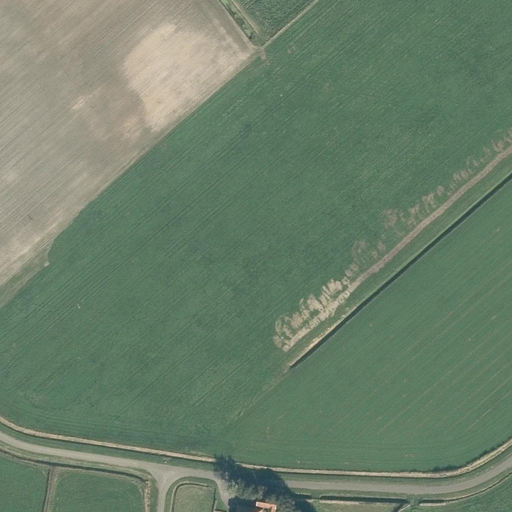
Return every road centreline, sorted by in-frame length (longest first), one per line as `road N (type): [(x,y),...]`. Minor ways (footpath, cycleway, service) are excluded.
road 1 (unclassified): [(163,468),(435,490),(479,479),(511,459)]
road 2 (unclassified): [(0,437),(33,450),(163,468)]
